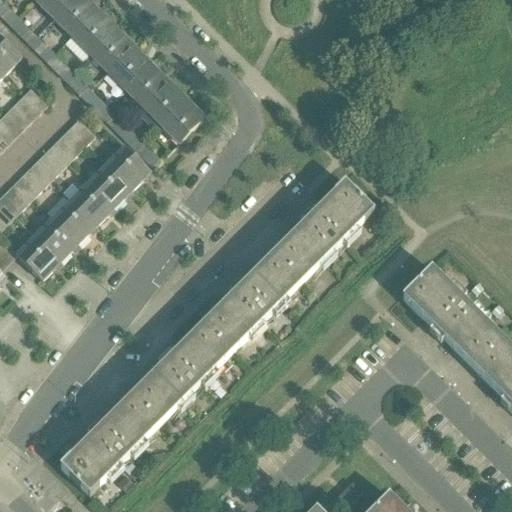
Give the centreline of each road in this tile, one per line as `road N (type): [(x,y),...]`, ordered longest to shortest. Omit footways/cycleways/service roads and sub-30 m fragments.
road 1 (residential): [(122,303),(251,135),(253,117),(141,0)]
road 2 (residential): [(122,303),(158,316),(293,179)]
road 3 (residential): [(359,412),(406,364),(511,469)]
road 4 (residential): [(0,464),(122,303)]
road 5 (residential): [(255,511),(359,412)]
road 6 (residential): [(459,511),(359,412)]
